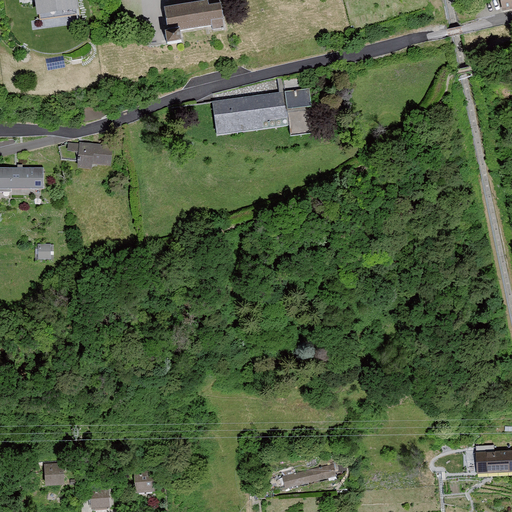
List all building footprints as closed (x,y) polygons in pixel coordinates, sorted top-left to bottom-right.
[(77,0),(35,0),(37,16),(79,10),(77,0)] [(214,0),(168,7),(174,44),(175,50),(188,48),(186,35),(228,29),(225,6),(215,7),(214,0)] [(511,0),(503,0),(506,14),(511,12),(511,0)] [(313,90),(215,102),(220,140),(293,131),(291,113),(316,110),(313,90)] [(116,166),(117,145),(82,143),(80,169),(98,170),(99,165),(116,166)] [(45,169),(0,169),(0,192),(45,192),(45,169)] [(54,246),(37,246),(37,261),(54,262),(54,246)] [(511,451),(476,453),(477,473),(511,471),(511,451)] [(333,466),(283,477),(285,487),(336,476),(333,466)] [(42,468),(43,487),(64,486),(63,467),(42,468)] [(156,478),(134,479),(134,495),(156,494),(156,478)] [(110,509),(108,490),(91,491),(92,510),(110,509)]
